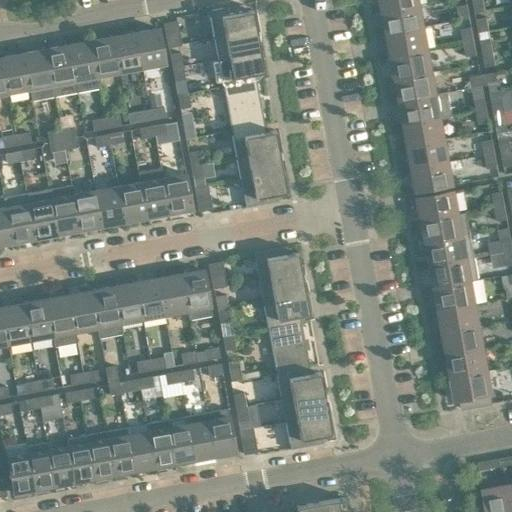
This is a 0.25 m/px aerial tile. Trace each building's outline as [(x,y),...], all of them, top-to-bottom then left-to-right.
[(382,0),(384,12),(420,5),(418,0),(382,0)] [(472,0),(475,13),(485,11),(483,0),(472,0)] [(243,11),(242,4),(208,10),(208,12),(209,12),(214,37),(256,30),(253,10),(243,11)] [(459,20),(470,18),(467,4),(457,6),(459,20)] [(386,20),(385,20),(387,31),(388,30),(388,33),(424,27),(420,5),(384,12),(386,20)] [(479,33),(489,31),(487,17),(476,19),(479,33)] [(181,44),(176,21),(164,24),(168,47),(181,44)] [(390,42),(389,42),(391,53),(392,53),(393,56),(428,49),(424,27),(388,33),(390,42)] [(471,27),(461,29),(464,43),(474,41),(471,27)] [(165,63),(158,28),(135,32),(142,67),(165,63)] [(256,30),(214,37),(218,60),(261,52),(256,30)] [(113,36),(119,72),(142,67),(135,32),(113,36)] [(90,40),(97,76),(119,72),(113,36),(90,40)] [(490,37),(480,39),(482,53),(493,51),(490,37)] [(68,45),(77,92),(99,88),(97,76),(90,40),(68,45)] [(466,56),(477,54),(474,41),(464,43),(466,56)] [(46,49),(54,96),(77,92),(68,45),(46,49)] [(23,53),(30,88),(32,100),(54,96),(46,49),(23,53)] [(394,64),(393,65),(395,76),(396,75),(397,78),(432,72),(428,49),(393,56),(394,64)] [(485,67),(496,65),(493,51),(482,53),(485,67)] [(180,52),(170,54),(172,68),(183,66),(180,52)] [(255,73),(264,72),(261,52),(218,60),(223,86),(256,80),(255,73)] [(1,57),(7,92),(30,88),(23,53),(1,57)] [(175,82),(185,80),(183,66),(172,68),(175,82)] [(499,82),(497,71),(484,74),(485,84),(499,82)] [(398,87),(397,87),(399,98),(400,98),(401,101),(436,94),(432,72),(397,78),(398,87)] [(469,77),(471,87),(485,84),(484,74),(469,77)] [(256,80),(223,86),(231,131),(264,125),(256,80)] [(403,109),(401,110),(403,120),(405,120),(405,123),(441,116),(450,115),(446,92),(436,94),(401,101),(403,109)] [(160,93),(149,94),(151,106),(162,105),(160,93)] [(180,109),(190,107),(188,93),(177,95),(180,109)] [(484,94),(473,96),(476,110),(487,108),(484,94)] [(502,97),(491,99),(494,113),(504,111),(502,97)] [(165,117),(163,107),(150,109),(152,120),(165,117)] [(479,124),(489,122),(487,108),(476,110),(479,124)] [(136,112),(138,122),(152,120),(150,109),(136,112)] [(496,127),(507,125),(504,111),(494,113),(496,127)] [(121,125),(119,115),(105,117),(107,128),(121,125)] [(407,132),(406,132),(408,143),(409,143),(409,145),(445,139),(441,116),(405,123),(407,132)] [(91,120),(93,131),(107,128),(105,117),(91,120)] [(168,134),(167,123),(153,126),(155,136),(168,134)] [(275,130),(266,132),(264,125),(231,131),(236,157),(279,149),(275,130)] [(74,126),(60,129),(62,139),(76,137),(74,126)] [(139,128),(141,139),(155,136),(153,126),(139,128)] [(194,126),(183,128),(185,139),(196,137),(194,126)] [(47,131),(49,142),(62,139),(60,129),(47,131)] [(31,142),(29,131),(15,134),(17,145),(31,142)] [(124,142),(122,131),(108,134),(110,144),(124,142)] [(1,137),(3,147),(17,145),(15,134),(1,137)] [(94,136),(96,147),(110,144),(108,134),(94,136)] [(62,139),(64,150),(78,147),(76,137),(62,139)] [(509,137),(498,139),(501,153),(511,151),(509,137)] [(49,142),(51,152),(64,150),(62,139),(49,142)] [(411,154),(410,154),(412,165),(413,165),(413,168),(449,161),(445,139),(409,145),(411,154)] [(492,139),(482,141),(484,155),(495,153),(492,139)] [(34,158),(32,148),(18,150),(20,161),(34,158)] [(279,149),(236,157),(240,180),(283,172),(279,149)] [(4,153),(6,164),(20,161),(18,150),(4,153)] [(198,150),(188,152),(190,166),(201,164),(198,150)] [(504,167),(511,165),(511,153),(511,151),(501,153),(504,167)] [(487,169),(498,167),(495,153),(484,155),(487,169)] [(415,177),(414,177),(416,188),(417,187),(418,191),(453,184),(449,161),(413,168),(415,177)] [(193,180),(204,178),(201,164),(190,166),(193,180)] [(169,213),(162,178),(160,167),(138,172),(140,182),(146,217),(169,213)] [(244,206),(245,207),(278,201),(277,193),(287,192),(283,172),(240,180),(245,206),(244,206)] [(192,209),(185,173),(162,178),(169,213),(192,209)] [(146,217),(140,182),(117,186),(124,221),(146,217)] [(79,230),(73,194),(71,184),(48,189),(57,234),(79,230)] [(207,185),(194,188),(199,211),(211,208),(207,185)] [(124,221),(117,186),(95,190),(102,225),(124,221)] [(57,234),(48,189),(26,193),(34,238),(57,234)] [(102,225),(95,190),(73,194),(79,230),(102,225)] [(420,212),(422,211),(423,220),(459,213),(454,190),(419,197),(420,201),(418,201),(420,212)] [(502,191),(492,193),(494,207),(505,205),(502,191)] [(34,238),(26,193),(4,197),(5,207),(12,242),(34,238)] [(497,221),(507,219),(505,205),(494,207),(497,221)] [(5,207),(0,207),(0,244),(12,242),(5,207)] [(425,234),(426,234),(427,242),(471,234),(467,212),(459,213),(423,220),(424,223),(423,223),(425,234)] [(429,256),(430,256),(432,265),(475,257),(471,234),(427,242),(428,245),(427,246),(429,256)] [(511,244),(510,236),(500,238),(502,252),(511,249),(511,244)] [(287,246),(253,252),(253,253),(254,253),(259,279),(301,271),(298,251),(288,253),(287,246)] [(505,265),(511,264),(511,249),(502,252),(505,265)] [(433,279),(434,279),(436,287),(479,279),(475,257),(432,265),(432,268),(431,268),(433,279)] [(209,264),(213,288),(226,285),(221,262),(209,264)] [(212,315),(204,270),(180,274),(187,309),(189,319),(212,315)] [(301,271),(259,279),(263,302),(306,294),(301,271)] [(158,278),(165,313),(187,309),(180,274),(158,278)] [(136,282),(142,318),(165,313),(158,278),(136,282)] [(436,290),(435,290),(437,301),(438,301),(440,310),(475,303),(471,281),(436,287),(436,290)] [(113,286),(120,322),(142,318),(136,282),(113,286)] [(91,291),(97,326),(99,338),(122,333),(120,322),(113,286),(91,291)] [(68,295),(75,330),(97,326),(91,291),(68,295)] [(225,294),(215,296),(217,310),(228,308),(225,294)] [(299,315),(309,313),(306,294),(263,302),(268,328),(301,322),(299,315)] [(68,295),(46,299),(52,334),(55,346),(77,341),(75,330),(68,295)] [(23,303),(30,338),(52,334),(46,299),(23,303)] [(1,307),(8,343),(30,338),(23,303),(1,307)] [(439,313),(441,324),(442,323),(444,332),(479,326),(475,303),(440,310),(440,313),(439,313)] [(220,324),(230,322),(228,308),(217,310),(220,324)] [(301,322),(268,328),(276,373),(309,367),(301,322)] [(445,346),(447,346),(448,355),(484,348),(479,326),(444,332),(445,335),(443,335),(445,346)] [(233,334),(222,336),(225,350),(235,348),(233,334)] [(218,347),(204,349),(206,360),(220,357),(218,347)] [(450,368),(451,368),(452,377),(488,370),(484,348),(448,355),(449,357),(448,358),(450,368)] [(183,364),(197,361),(195,351),(181,353),(183,364)] [(166,367),(164,357),(150,359),(152,370),(166,367)] [(136,362),(138,372),(152,370),(150,359),(136,362)] [(221,363),(207,366),(209,376),(223,373),(221,363)] [(115,365),(105,367),(107,381),(118,379),(115,365)] [(238,365),(228,367),(230,381),(241,379),(238,365)] [(320,372),(310,373),(309,367),(276,373),(281,399),(324,391),(320,372)] [(194,379),(192,368),(178,371),(180,381),(194,379)] [(99,380),(97,369),(83,372),(85,382),(99,380)] [(466,398),(468,406),(463,407),(463,408),(492,403),(490,394),(492,393),(488,370),(452,377),(457,400),(466,398)] [(164,373),(166,384),(180,381),(178,371),(164,373)] [(69,374),(71,385),(85,382),(83,372),(69,374)] [(154,386),(152,376),(138,378),(140,389),(154,386)] [(54,388),(52,377),(38,380),(40,390),(54,388)] [(124,381),(126,391),(127,391),(138,389),(140,389),(138,378),(124,381)] [(110,395),(120,393),(118,379),(107,381),(110,395)] [(24,383),(26,393),(40,390),(38,380),(24,383)] [(0,397),(8,396),(6,386),(0,387),(0,397)] [(94,398),(92,387),(78,390),(80,400),(94,398)] [(138,389),(127,391),(129,402),(140,400),(138,389)] [(64,392),(66,403),(80,400),(78,390),(64,392)] [(324,391),(281,399),(285,422),(328,414),(324,391)] [(243,392),(233,394),(235,408),(246,406),(243,392)] [(54,405),(52,394),(38,397),(40,408),(54,405)] [(24,400),(26,410),(40,408),(38,397),(24,400)] [(9,402),(0,404),(0,414),(11,413),(9,402)] [(238,422),(248,420),(246,406),(235,408),(238,422)] [(235,451),(227,407),(206,411),(215,455),(235,451)] [(215,455),(206,411),(186,415),(194,458),(215,455)] [(290,449),(323,443),(322,435),(332,434),(328,414),(285,422),(290,447),(289,448),(290,449)] [(194,458),(186,415),(166,419),(174,462),(194,458)] [(174,462),(166,419),(146,422),(154,466),(174,462)] [(146,422),(126,426),(126,427),(134,470),(154,466),(146,422)] [(134,470),(126,427),(106,431),(114,473),(134,470)] [(244,454),(256,451),(252,428),(239,430),(244,454)] [(114,473),(106,431),(86,434),(94,477),(114,473)] [(66,438),(68,446),(74,481),(94,477),(86,434),(66,438)] [(54,485),(48,450),(46,441),(26,445),(28,454),(34,488),(54,485)] [(68,446),(48,450),(54,485),(74,481),(68,446)] [(7,458),(13,491),(12,491),(12,492),(34,488),(28,454),(7,458)] [(503,465),(502,457),(489,460),(490,467),(503,465)] [(483,489),(487,511),(510,511),(507,485),(483,489)] [(347,511),(344,497),(296,506),(296,511),(347,511)]
